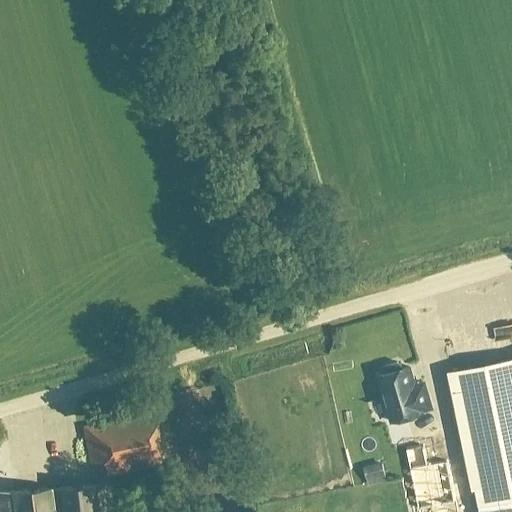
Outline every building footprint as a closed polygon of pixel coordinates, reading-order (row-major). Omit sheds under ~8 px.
[(511,479),(511,356),(455,367),(478,486),(511,479)] [(431,409),(426,391),(423,383),(414,385),(409,368),(402,370),(400,365),(397,363),(386,366),(384,370),(385,375),(378,377),(391,423),(422,414),(422,412),(431,409)] [(92,466),(174,450),(167,411),(84,427),(92,466)] [(456,511),(455,502),(446,461),(442,442),(423,446),(406,449),(419,509),(419,511),(456,511)] [(108,511),(106,483),(0,494),(0,511),(1,511),(0,511),(108,511)]
